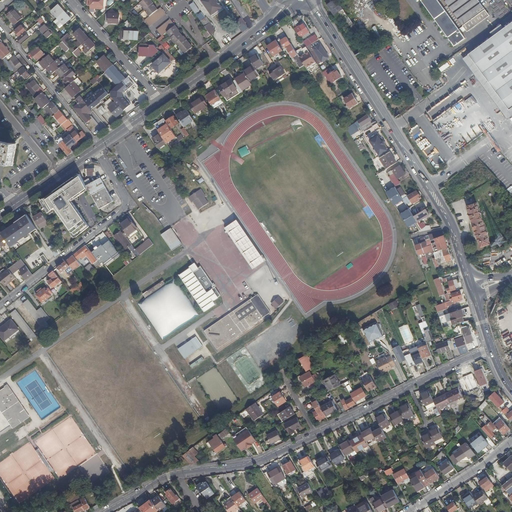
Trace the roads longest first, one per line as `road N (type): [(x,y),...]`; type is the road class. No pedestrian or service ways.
road 1 (unclassified): [(104,511),(176,474),(263,463),(487,349)]
road 2 (tertiary): [(307,0),(450,226)]
road 3 (residential): [(95,148),(123,196),(122,210),(0,305)]
road 4 (residential): [(0,24),(100,144)]
road 5 (residential): [(69,0),(161,102)]
road 6 (residential): [(409,511),(511,439)]
